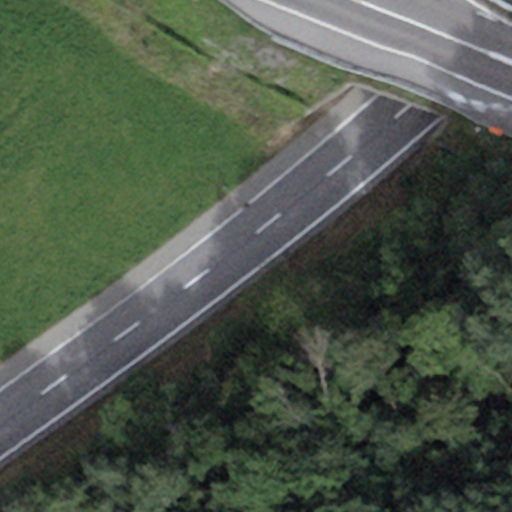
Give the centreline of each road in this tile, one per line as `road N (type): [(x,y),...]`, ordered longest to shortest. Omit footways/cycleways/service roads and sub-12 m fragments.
road 1 (tertiary): [(0,425),(412,106),(511,13)]
road 2 (primary): [(347,0),(511,64)]
